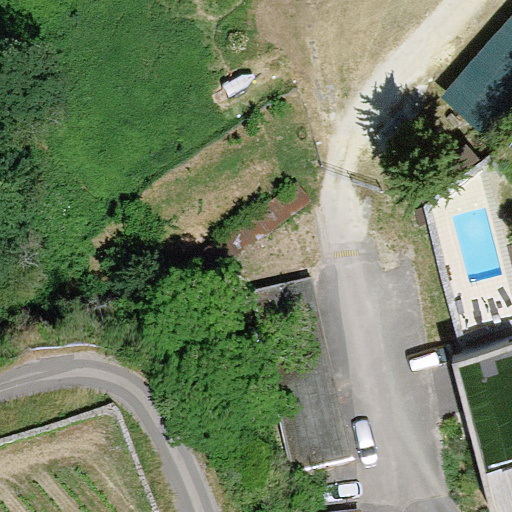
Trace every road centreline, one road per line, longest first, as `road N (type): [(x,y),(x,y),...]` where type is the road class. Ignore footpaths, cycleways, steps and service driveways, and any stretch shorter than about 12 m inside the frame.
road 1 (track): [(329,0),(355,172),(367,370),(452,511)]
road 2 (unclassified): [(0,390),(66,366),(139,387),(217,511)]
road 3 (track): [(355,172),(480,0)]
